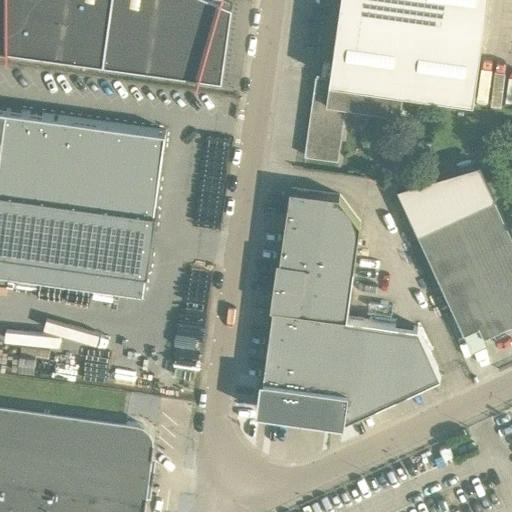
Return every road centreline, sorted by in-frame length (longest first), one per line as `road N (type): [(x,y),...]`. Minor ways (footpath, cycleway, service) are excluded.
road 1 (unclassified): [(242,505),(215,432),(272,0)]
road 2 (unclassified): [(242,505),(511,385)]
road 3 (unknown): [(0,339),(98,340),(150,330),(167,312),(180,251)]
road 4 (unknown): [(190,120),(0,88)]
road 5 (unknown): [(180,251),(190,120)]
